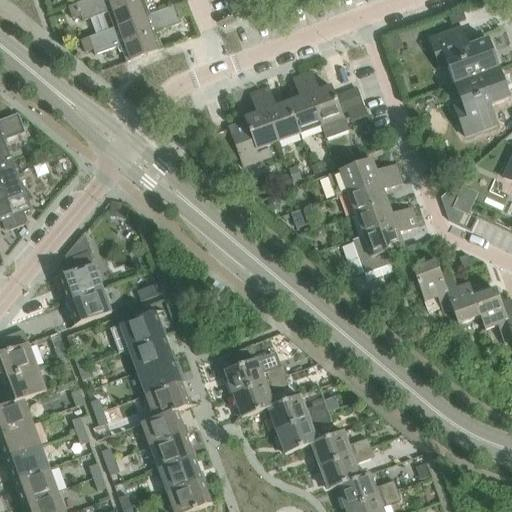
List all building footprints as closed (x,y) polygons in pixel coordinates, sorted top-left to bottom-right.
[(115,30),(132,24),(123,0),(92,0),(69,9),(74,20),(81,18),(83,23),(109,14),(115,30)] [(123,0),(132,24),(150,17),(144,1),(145,0),(123,0)] [(150,17),(132,24),(145,58),(163,51),(156,34),(181,25),(180,20),(187,17),(183,4),(150,17)] [(464,24),(461,15),(453,18),(457,26),(464,24)] [(128,65),(145,58),(132,24),(115,30),(82,42),(87,54),(94,52),(96,57),(121,48),(128,65)] [(455,88),(499,72),(488,42),(468,49),(461,30),(429,42),(439,68),(446,65),(455,88)] [(510,101),(499,72),(455,88),(463,110),(456,113),(466,139),(498,127),(491,109),(510,101)] [(302,78),(321,129),(325,140),(348,132),(332,89),(319,94),(312,74),(302,78)] [(300,101),(288,105),(300,137),(321,129),(302,78),(293,81),(300,101)] [(339,95),(349,124),(370,116),(360,87),(339,95)] [(269,90),(259,94),(278,145),(300,137),(288,105),(276,109),(269,90)] [(268,149),(278,145),(259,94),(250,97),(257,117),(245,121),(246,124),(228,131),(243,170),(272,160),(268,149)] [(18,117),(0,123),(0,167),(13,162),(6,143),(26,136),(18,117)] [(511,160),(503,179),(511,183),(511,160)] [(13,162),(0,167),(0,183),(17,230),(26,227),(27,224),(24,215),(32,212),(13,162)] [(347,195),(399,176),(396,167),(376,174),(372,162),(328,178),(336,200),(348,196),(347,195)] [(403,186),(399,176),(347,195),(348,196),(355,217),(388,205),(384,193),(403,186)] [(9,234),(17,230),(0,183),(0,224),(2,223),(5,232),(9,234)] [(454,189),(441,201),(449,223),(459,227),(464,216),(464,215),(468,216),(477,196),(463,189),(464,189),(463,189),(459,195),(454,189)] [(392,217),(388,205),(355,217),(363,238),(415,219),(411,210),(392,217)] [(390,266),(386,255),(403,249),(399,236),(418,229),(415,219),(363,238),(351,242),(363,276),(390,266)] [(408,250),(405,253),(407,259),(420,250),(418,245),(408,250)] [(103,291),(89,254),(68,262),(73,276),(59,281),(67,305),(103,291)] [(473,269),(468,257),(460,260),(464,272),(473,269)] [(445,319),(454,315),(455,315),(444,287),(454,283),(450,272),(440,276),(436,264),(413,273),(425,305),(438,300),(445,319)] [(457,291),(454,283),(444,287),(455,315),(454,315),(459,327),(480,319),(481,319),(474,300),(469,286),(457,291)] [(103,291),(67,305),(76,329),(112,316),(103,291)] [(505,346),(511,344),(511,335),(504,314),(511,311),(511,304),(510,300),(501,303),(496,291),(474,300),(481,319),(480,319),(485,333),(498,328),(505,346)] [(120,356),(130,352),(165,339),(156,315),(111,331),(120,356)] [(2,341),(7,355),(0,357),(0,373),(3,383),(39,370),(25,333),(2,341)] [(130,352),(138,375),(173,362),(165,339),(130,352)] [(60,362),(69,359),(64,347),(56,350),(60,362)] [(83,356),(75,359),(79,371),(88,368),(83,356)] [(69,359),(60,362),(65,374),(73,371),(69,359)] [(138,375),(147,398),(181,385),(173,362),(138,375)] [(224,374),(232,398),(284,379),(281,369),(262,376),(257,362),(224,374)] [(92,380),(88,368),(79,371),(83,383),(92,380)] [(3,383),(12,406),(25,402),(47,394),(39,370),(3,383)] [(288,388),(284,379),(232,398),(241,421),(268,411),(274,408),(274,407),(269,394),(288,388)] [(190,409),(181,385),(147,398),(155,421),(177,413),(177,414),(190,409)] [(73,397),(78,409),(86,406),(82,394),(73,397)] [(268,411),(276,434),(328,414),(324,405),(306,412),(300,397),(274,407),(274,408),(268,411)] [(0,437),(33,425),(25,402),(12,406),(0,409),(0,437)] [(91,405),(96,417),(104,414),(100,402),(91,405)] [(141,426),(150,451),(186,438),(177,414),(177,413),(155,421),(141,426)] [(109,426),(104,414),(96,417),(100,429),(109,426)] [(332,424),(328,414),(276,434),(285,457),(311,447),(317,445),(317,443),(312,431),(332,424)] [(77,436),(86,432),(82,420),(72,423),(77,436)] [(0,437),(0,443),(7,461),(42,448),(33,425),(0,437)] [(86,432),(77,436),(81,447),(90,444),(86,432)] [(311,447),(319,469),(371,450),(367,440),(348,447),(343,434),(317,443),(317,445),(311,447)] [(150,451),(159,473),(194,461),(186,438),(150,451)] [(7,461),(15,484),(50,471),(42,448),(7,461)] [(374,459),(371,450),(319,469),(328,493),(337,489),(360,480),(360,479),(355,466),(374,459)] [(102,455),(106,467),(114,464),(110,452),(102,455)] [(159,473),(167,497),(203,484),(194,461),(159,473)] [(118,475),(114,464),(106,467),(110,478),(118,475)] [(94,482),(103,479),(99,467),(90,470),(94,482)] [(15,484),(24,508),(59,495),(50,471),(15,484)] [(337,489),(346,511),(397,492),(393,483),(375,490),(370,476),(360,479),(360,480),(337,489)] [(103,479),(94,482),(99,493),(107,490),(103,479)] [(198,511),(211,507),(203,484),(167,497),(172,511),(198,511)] [(346,511),(345,511),(383,511),(382,509),(401,502),(397,492),(346,511)] [(24,508),(25,511),(65,511),(59,495),(24,508)] [(119,501),(122,511),(126,511),(132,510),(127,498),(119,501)]
